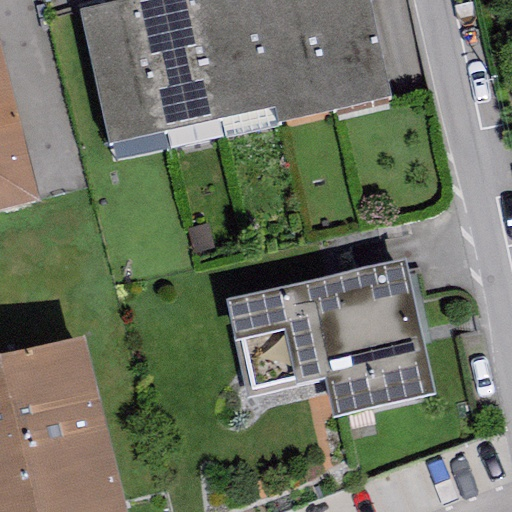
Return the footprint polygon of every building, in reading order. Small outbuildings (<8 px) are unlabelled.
[(191,0),(151,0),(133,4),(162,136),(219,124),(191,0)] [(191,0),(219,124),(275,112),(249,0),(191,0)] [(309,0),(249,0),(275,112),(279,130),(335,117),(309,0)] [(366,0),(309,0),(335,117),(390,105),(366,0)] [(162,136),(133,4),(78,17),(109,149),(162,136)] [(0,61),(0,221),(39,212),(0,61)] [(404,269),(225,309),(246,403),(325,386),(334,427),(434,405),(404,269)] [(123,511),(82,349),(0,369),(0,511),(123,511)]
